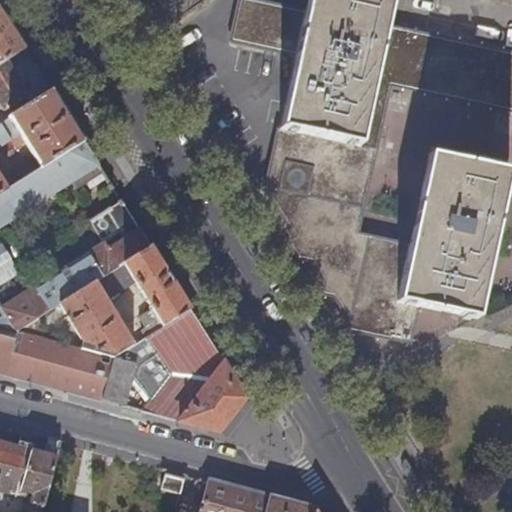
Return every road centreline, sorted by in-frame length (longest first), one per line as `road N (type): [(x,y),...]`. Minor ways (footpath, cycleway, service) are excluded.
road 1 (secondary): [(61,0),(355,460)]
road 2 (residential): [(355,460),(294,483),(0,401)]
